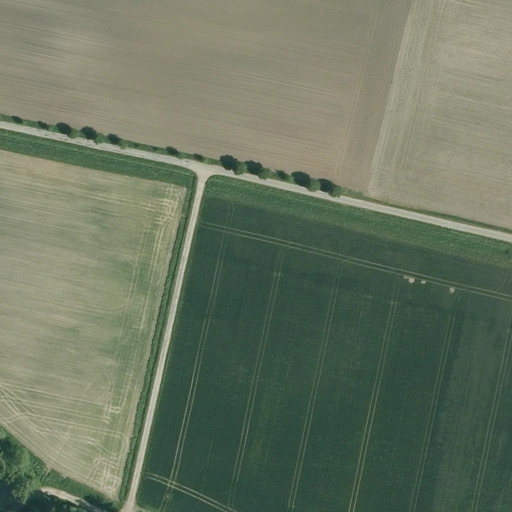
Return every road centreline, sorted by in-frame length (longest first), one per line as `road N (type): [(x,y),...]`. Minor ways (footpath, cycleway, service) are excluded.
road 1 (unclassified): [(129,511),(198,167)]
road 2 (unclassified): [(511,238),(198,167)]
road 3 (unclassified): [(198,167),(0,123)]
